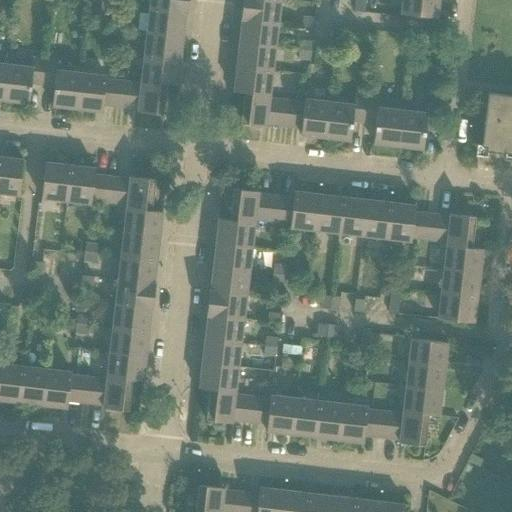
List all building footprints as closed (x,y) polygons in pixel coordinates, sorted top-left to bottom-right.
[(150,0),(149,8),(187,12),(187,11),(186,10),(186,0),(150,0)] [(240,17),(240,18),(278,23),(280,0),(243,0),(242,17),(240,17)] [(355,0),(355,12),(356,12),(363,13),(364,0),(355,0)] [(437,17),(438,0),(402,0),(401,13),(437,17)] [(149,8),(147,32),(183,36),(185,13),(186,13),(187,12),(149,8)] [(302,17),(301,25),(313,27),(314,19),(302,17)] [(241,19),(239,42),(275,47),(278,23),(240,18),(240,19),(241,19)] [(111,19),(110,28),(122,29),(124,20),(111,19)] [(110,28),(109,38),(121,39),(122,29),(110,28)] [(147,32),(144,56),(180,60),(183,36),(147,32)] [(299,41),(298,50),(310,51),(311,42),(299,41)] [(239,42),(236,66),(272,71),(275,47),(239,42)] [(310,51),(298,50),(297,60),(309,61),(310,51)] [(144,56),(141,80),(166,83),(177,85),(180,60),(144,56)] [(31,84),(43,85),(46,59),(34,58),(33,67),(8,64),(4,101),(29,104),(31,84)] [(52,106),(77,109),(81,72),(57,70),(58,60),(46,59),(43,85),(54,86),(52,106)] [(0,100),(4,101),(8,64),(0,63),(0,100)] [(233,91),(244,92),(268,95),(267,97),(269,97),(272,71),(236,66),(233,91)] [(102,105),(137,109),(140,83),(106,79),(106,75),(81,72),(77,109),(101,112),(102,105)] [(140,83),(137,109),(137,111),(163,114),(166,83),(141,80),(141,83),(140,83)] [(266,127),(266,124),(269,98),(269,97),(267,97),(268,95),(244,92),(240,124),(266,127)] [(511,93),(511,96),(487,93),(481,146),(486,147),(486,151),(504,153),(504,156),(511,156),(511,93)] [(352,121),(364,122),(367,96),(355,95),(354,104),(329,101),(325,138),(350,141),(352,121)] [(373,144),(398,147),(402,110),(378,107),(379,98),(367,96),(364,122),(375,124),(373,144)] [(301,135),(325,138),(329,101),(305,98),(304,102),(269,98),(266,124),(301,128),(301,135)] [(402,110),(398,147),(423,149),(425,130),(437,131),(440,105),(427,104),(426,113),(402,110)] [(23,160),(0,156),(0,195),(19,197),(21,182),(23,160)] [(41,199),(65,201),(70,164),(45,162),(41,199)] [(91,201),(126,205),(129,179),(94,175),(95,168),(71,165),(70,164),(65,201),(90,204),(91,201)] [(126,205),(126,208),(152,211),(155,179),(129,176),(129,179),(126,205)] [(233,189),(229,220),(253,223),(254,220),(255,220),(258,194),(258,192),(233,189)] [(258,194),(255,220),(290,224),(289,228),(314,231),(319,194),(294,191),(293,198),(258,194)] [(319,194),(314,231),(338,233),(343,197),(319,194)] [(343,197),(338,233),(362,236),(367,199),(343,197)] [(367,199),(362,236),(386,239),(391,202),(367,199)] [(391,202),(386,239),(410,242),(411,238),(446,242),(449,216),(414,212),(415,205),(391,202)] [(126,208),(123,232),(159,236),(162,212),(152,211),(126,208)] [(449,216),(446,242),(446,245),(472,248),(475,217),(450,214),(449,216)] [(218,218),(215,243),(252,247),(255,220),(254,220),(253,223),(229,220),(218,218)] [(123,232),(120,256),(157,260),(157,259),(159,236),(123,232)] [(85,242),(84,252),(97,253),(97,252),(98,244),(85,242)] [(215,243),(213,267),(249,271),(252,247),(215,243)] [(482,249),(472,248),(446,245),(443,270),(480,274),(482,249)] [(83,259),(83,262),(96,264),(96,261),(97,253),(84,252),(83,259)] [(120,256),(117,280),(155,285),(155,283),(154,283),(156,262),(157,262),(157,260),(120,256)] [(35,262),(33,274),(42,276),(44,263),(35,262)] [(272,263),(271,274),(284,275),(286,265),(272,263)] [(209,289),(209,291),(246,295),(249,271),(213,267),(210,289),(209,289)] [(480,274),(443,270),(440,294),(477,298),(480,274)] [(284,275),(271,274),(270,283),(284,284),(284,275)] [(81,276),(80,286),(82,286),(92,287),(94,277),(83,276),(81,276)] [(117,280),(115,304),(152,309),(152,307),(151,307),(154,285),(155,285),(117,280)] [(391,287),(388,313),(397,314),(399,288),(391,287)] [(22,301),(30,302),(32,291),(23,290),(22,301)] [(32,291),(30,302),(41,303),(42,292),(32,291)] [(206,313),(206,315),(243,319),(246,295),(209,291),(209,292),(210,292),(207,313),(206,313)] [(477,298),(440,294),(437,318),(474,322),(477,298)] [(321,295),(319,308),(330,309),(331,296),(321,295)] [(331,296),(330,309),(339,310),(340,297),(331,296)] [(353,312),(362,313),(363,301),(354,300),(353,312)] [(115,304),(112,328),(149,333),(151,309),(152,309),(115,304)] [(268,313),(268,321),(279,322),(280,314),(268,313)] [(77,314),(76,324),(88,325),(90,316),(77,314)] [(207,316),(204,339),(241,343),(243,319),(206,315),(206,316),(207,316)] [(75,331),(74,334),(87,336),(87,332),(88,325),(76,324),(75,331)] [(318,324),(317,336),(326,337),(328,325),(318,324)] [(328,325),(326,337),(335,338),(336,326),(328,325)] [(112,328),(109,352),(145,357),(148,334),(149,333),(112,328)] [(358,357),(368,358),(370,333),(361,332),(358,357)] [(264,337),(263,346),(276,347),(277,338),(264,337)] [(411,338),(408,363),(445,367),(445,366),(447,342),(411,338)] [(204,339),(201,363),(238,367),(241,343),(204,339)] [(276,347),(263,346),(262,355),(275,357),(276,347)] [(109,352),(107,377),(132,380),(143,381),(145,357),(109,352)] [(0,400),(19,403),(23,366),(0,363),(0,400)] [(199,387),(209,389),(234,392),(233,395),(235,395),(238,367),(201,363),(199,387)] [(408,363),(405,387),(442,391),(444,368),(445,368),(445,367),(408,363)] [(19,403),(43,405),(47,369),(23,366),(19,403)] [(68,401),(103,405),(106,379),(71,375),(72,372),(47,369),(43,405),(67,408),(68,401)] [(106,379),(103,405),(103,408),(128,411),(132,380),(107,377),(106,379)] [(405,387),(403,411),(428,414),(439,416),(442,391),(405,387)] [(232,423),(232,420),(235,395),(233,395),(234,392),(209,389),(206,420),(232,423)] [(232,420),(267,424),(270,399),(269,399),(235,395),(232,420)] [(266,431),(291,434),(295,398),(270,395),(270,399),(269,399),(270,399),(267,424),(266,431)] [(291,434),(315,437),(319,401),(295,398),(291,434)] [(315,437),(339,440),(343,403),(319,401),(315,437)] [(363,443),(364,436),(366,410),(367,406),(343,403),(339,440),(363,443)] [(364,436),(399,440),(402,414),(366,410),(364,436)] [(402,414),(399,440),(399,442),(425,445),(428,414),(403,411),(402,414)] [(198,485),(194,511),(220,511),(224,490),(224,488),(198,485)] [(259,487),(259,494),(256,511),(281,511),(284,490),(259,487)] [(256,511),(259,494),(224,490),(220,511),(256,511)] [(307,493),(284,490),(281,511),(305,511),(308,492),(307,492),(307,493)] [(329,511),(332,495),(308,492),(305,511),(329,511)] [(354,511),(356,498),(332,495),(329,511),(354,511)] [(378,511),(380,501),(356,498),(354,511),(378,511)] [(403,511),(404,504),(380,501),(378,511),(403,511)]
